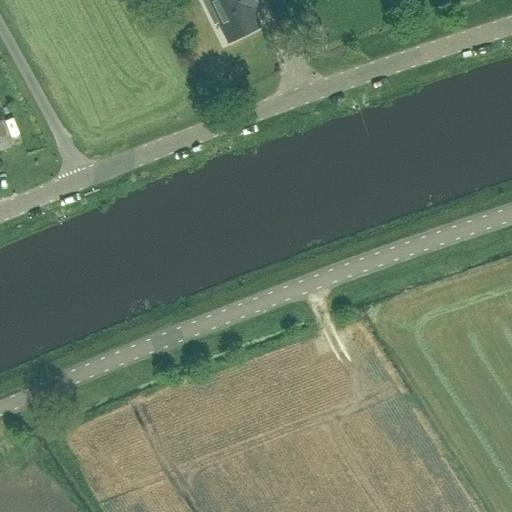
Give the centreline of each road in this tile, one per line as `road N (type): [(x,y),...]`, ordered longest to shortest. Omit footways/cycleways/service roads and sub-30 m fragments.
road 1 (tertiary): [(0,408),(511,213)]
road 2 (tertiary): [(511,26),(401,59),(0,212)]
